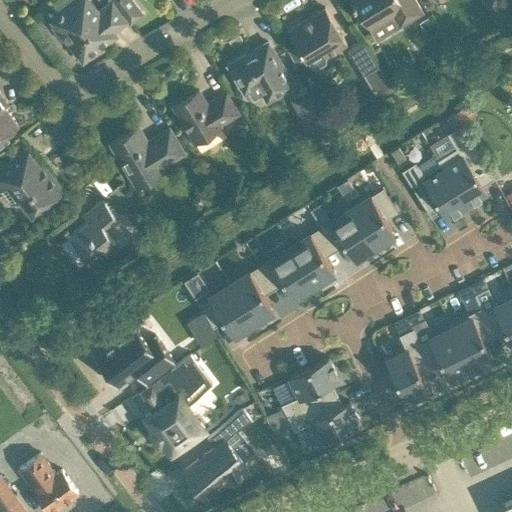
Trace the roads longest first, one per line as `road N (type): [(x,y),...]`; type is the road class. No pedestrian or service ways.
road 1 (track): [(18,331),(511,44)]
road 2 (residential): [(0,12),(53,80),(83,90),(239,0)]
road 3 (residential): [(155,511),(0,307)]
road 4 (unclassified): [(332,303),(499,218)]
road 5 (unclassified): [(409,452),(332,303)]
road 6 (unclassified): [(283,511),(409,452)]
